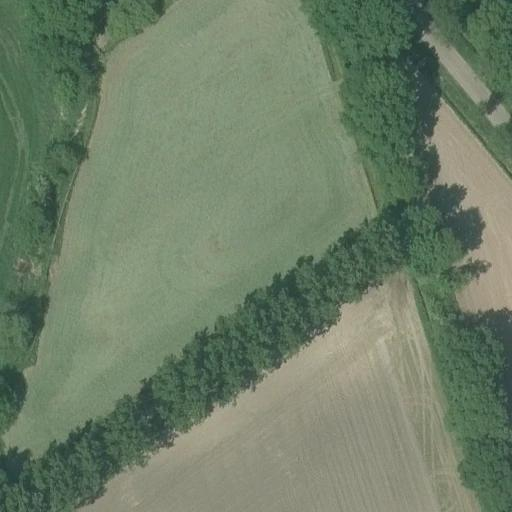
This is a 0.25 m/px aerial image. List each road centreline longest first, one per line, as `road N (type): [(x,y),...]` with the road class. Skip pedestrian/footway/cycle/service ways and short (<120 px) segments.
road 1 (track): [(8,511),(417,223),(356,16),(375,0)]
road 2 (unclassified): [(511,130),(401,0)]
